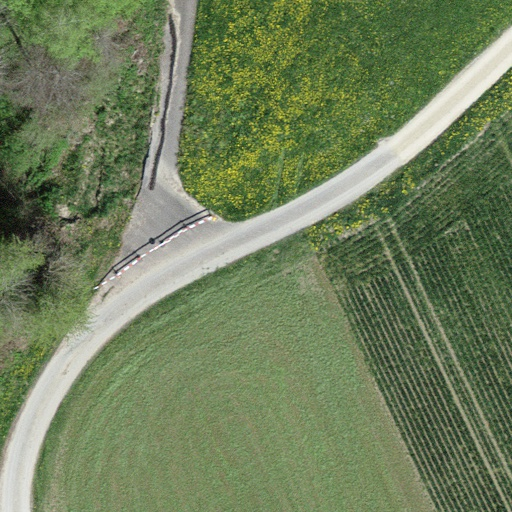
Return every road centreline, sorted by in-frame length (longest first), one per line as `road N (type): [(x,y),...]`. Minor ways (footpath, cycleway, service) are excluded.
road 1 (track): [(184,0),(154,226),(138,264),(40,408),(23,453),(15,511)]
road 2 (track): [(511,43),(358,179),(241,240),(138,264)]
